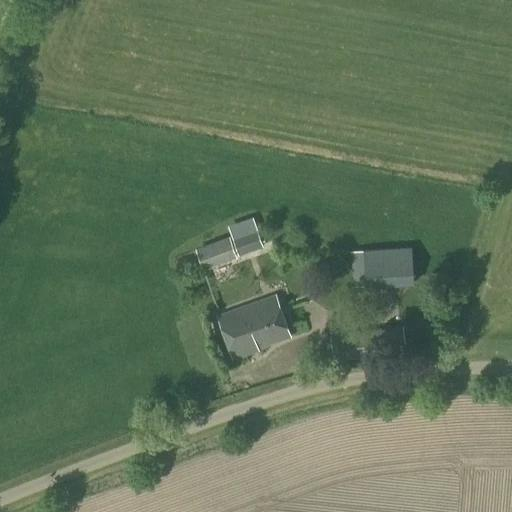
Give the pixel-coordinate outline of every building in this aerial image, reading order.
[(239,256),(262,247),(252,218),(228,226),(239,256)] [(203,272),(236,259),(228,237),(194,250),(203,272)] [(353,287),(415,284),(413,248),(351,251),(353,287)] [(232,359),(256,351),(256,349),(289,337),(274,297),(217,317),(232,359)] [(334,364),(405,353),(401,327),(330,338),(334,364)]
